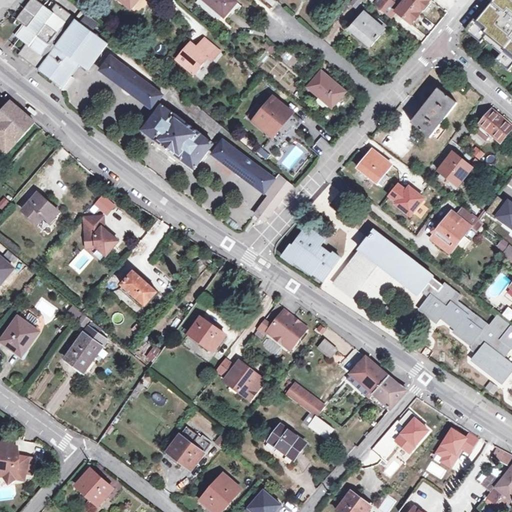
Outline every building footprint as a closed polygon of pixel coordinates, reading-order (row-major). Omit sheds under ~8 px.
[(70,25),(73,22),(67,18),(70,14),(55,3),(49,11),(43,6),(34,0),(30,0),(16,20),(26,27),(18,38),(29,46),(21,57),(32,66),(34,63),(39,67),(46,59),(53,48),(54,47),(62,36),(70,25)] [(203,0),(224,17),(237,2),(235,0),(203,0)] [(396,11),(405,1),(403,0),(379,0),(375,5),(388,16),(393,9),(396,11)] [(412,24),(432,0),(431,0),(405,0),(405,1),(396,11),(412,24)] [(511,0),(489,0),(467,28),(499,55),(496,59),(508,70),(511,65),(511,0)] [(79,19),(84,14),(79,10),(75,16),(79,19)] [(350,30),(371,47),(385,30),(364,12),(350,30)] [(46,59),(39,67),(38,70),(62,88),(71,76),(80,65),(88,72),(108,44),(92,32),(97,25),(86,16),(81,23),(75,19),(73,22),(70,25),(62,36),(54,47),(53,48),(46,59)] [(220,52),(205,39),(197,48),(193,45),(188,51),(187,49),(177,60),(195,75),(208,59),(212,62),(220,52)] [(266,41),(262,46),(267,50),(272,54),(276,49),(266,41)] [(100,72),(152,110),(163,96),(111,56),(100,72)] [(319,96),(331,107),(332,108),(346,92),(322,71),(308,87),(319,96)] [(71,76),(62,88),(66,91),(75,79),(71,76)] [(432,135),(440,124),(457,103),(439,89),(412,124),(429,138),(432,135)] [(331,107),(319,96),(316,100),(328,110),(331,107)] [(203,120),(208,115),(187,97),(183,103),(203,120)] [(247,117),(271,138),(285,121),(296,130),(302,122),(274,98),(262,112),(256,106),(247,117)] [(0,116),(0,146),(8,154),(18,143),(36,123),(11,102),(0,116)] [(40,111),(32,104),(29,108),(37,114),(40,111)] [(201,134),(175,115),(174,116),(161,106),(143,131),(155,141),(181,161),(182,160),(195,170),(213,145),(200,135),(201,134)] [(480,124),(501,142),(511,129),(511,125),(492,109),(480,124)] [(222,127),(208,115),(203,120),(218,132),(222,127)] [(446,129),(440,124),(432,135),(438,140),(446,129)] [(321,157),(330,145),(321,138),(312,150),(321,157)] [(264,193),(273,181),(275,179),(223,141),(212,155),(264,193)] [(476,147),(471,154),(480,161),(485,154),(476,147)] [(384,174),(385,175),(392,166),(372,151),(359,169),(377,183),(384,174)] [(438,171),(457,187),(472,168),(452,153),(438,171)] [(384,174),(377,183),(381,186),(388,178),(385,175),(384,174)] [(273,181),(264,193),(268,196),(254,215),(265,222),(292,186),(289,183),(284,189),(273,181)] [(407,191),(399,185),(388,198),(396,204),(394,206),(412,220),(427,201),(410,188),(407,191)] [(24,211),(39,224),(45,217),(51,222),(60,211),(39,193),(24,211)] [(506,204),(497,197),(485,213),(495,220),(497,218),(511,228),(511,204),(508,201),(506,204)] [(0,203),(0,206),(4,210),(10,202),(5,198),(0,203)] [(443,224),(434,234),(431,239),(450,254),(472,227),(476,231),(483,223),(462,208),(457,215),(452,211),(443,224)] [(104,216),(85,218),(88,248),(98,247),(107,256),(119,241),(103,227),(105,226),(104,216)] [(434,234),(443,224),(439,221),(431,232),(434,234)] [(290,245),(282,256),(291,263),(293,261),(296,257),(305,265),(303,268),(311,275),(314,271),(317,268),(327,276),(340,258),(333,253),(332,255),(320,246),(325,239),(314,230),(311,234),(304,229),(295,240),(297,241),(293,247),(290,245)] [(374,230),(360,249),(378,263),(419,295),(423,291),(430,296),(420,309),(436,322),(440,317),(456,329),(454,332),(470,345),(471,350),(476,355),(472,361),(502,384),(511,370),(511,365),(503,358),(510,347),(511,348),(511,326),(497,315),(489,325),(458,301),(462,296),(445,283),(443,286),(433,278),(434,276),(374,230)] [(511,263),(511,285),(510,288),(511,289),(511,247),(509,245),(501,255),(511,263)] [(378,263),(360,249),(335,281),(335,286),(351,298),(378,263)] [(0,285),(0,286),(15,268),(0,255),(0,285)] [(293,261),(303,268),(305,265),(296,257),(293,261)] [(317,268),(314,271),(324,280),(327,276),(317,268)] [(123,285),(146,306),(158,293),(135,272),(123,285)] [(82,314),(73,306),(67,314),(75,321),(82,314)] [(502,315),(510,322),(511,319),(511,309),(509,307),(502,315)] [(294,321),(296,319),(284,311),(267,332),(283,344),(287,339),(295,344),(307,328),(299,322),(297,324),(294,321)] [(30,313),(24,321),(35,329),(39,323),(39,319),(30,313)] [(79,323),(84,327),(89,319),(84,315),(79,323)] [(2,341),(12,348),(13,345),(25,354),(40,332),(35,329),(24,321),(19,317),(2,341)] [(227,336),(201,317),(189,334),(215,353),(227,336)] [(316,331),(344,355),(351,347),(322,323),(316,331)] [(67,358),(86,372),(108,340),(89,327),(67,358)] [(295,344),(287,339),(283,344),(290,350),(295,344)] [(317,349),(330,360),(338,350),(325,339),(317,349)] [(155,347),(148,358),(154,362),(162,352),(155,347)] [(392,408),(408,390),(398,384),(395,382),(389,376),(367,357),(353,373),(371,390),(367,395),(370,398),(375,393),(392,408)] [(235,367),(225,360),(216,370),(226,378),(224,381),(230,386),(234,384),(239,388),(239,392),(250,401),(265,381),(254,373),(253,374),(251,372),(252,371),(239,361),(235,367)] [(139,384),(132,395),(137,398),(145,388),(139,384)] [(234,384),(230,386),(239,392),(239,388),(234,384)] [(295,384),(287,394),(317,417),(325,407),(295,384)] [(310,414),(304,422),(310,426),(326,439),(333,429),(317,417),(315,419),(310,414)] [(394,441),(410,456),(432,433),(416,417),(394,441)] [(282,425),(270,441),(278,447),(295,459),(307,443),(282,425)] [(188,427),(169,451),(193,469),(205,454),(212,445),(188,427)] [(216,443),(223,448),(232,438),(224,432),(216,443)] [(8,438),(6,445),(14,447),(15,439),(8,438)] [(278,447),(270,441),(266,447),(274,453),(278,447)] [(0,475),(6,477),(11,483),(17,479),(26,480),(27,473),(33,474),(35,460),(17,456),(19,448),(14,447),(6,445),(4,445),(2,454),(0,455),(0,475)] [(511,455),(500,449),(494,459),(510,470),(505,476),(501,481),(500,482),(492,493),(488,499),(489,499),(486,503),(498,511),(501,511),(508,504),(511,498),(511,455)] [(99,505),(111,491),(104,484),(106,481),(92,469),(77,486),(99,505)] [(217,511),(226,502),(229,504),(242,489),(224,474),(202,500),(216,511),(217,511)] [(492,493),(500,482),(490,474),(482,485),(492,493)] [(114,488),(106,481),(104,484),(111,491),(114,488)] [(414,490),(407,485),(391,506),(398,511),(414,490)] [(253,511),(276,511),(281,506),(265,491),(249,509),(253,511)] [(337,511),(338,511),(368,511),(371,508),(351,492),(337,511)] [(222,511),(229,504),(226,502),(217,511),(222,511)]
